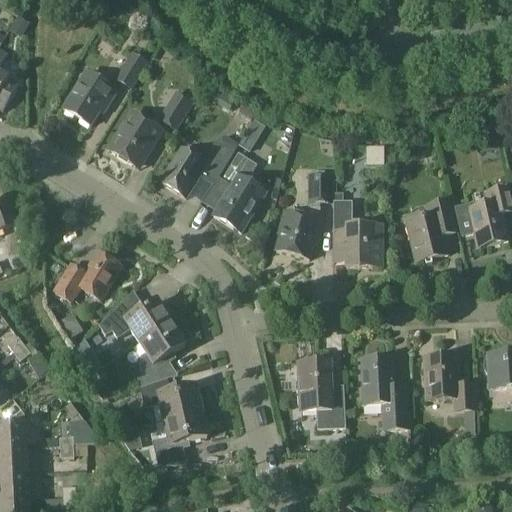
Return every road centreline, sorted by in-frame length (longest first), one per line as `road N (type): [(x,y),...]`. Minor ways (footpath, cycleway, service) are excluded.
road 1 (tertiary): [(511,29),(391,56),(351,56),(299,45),(229,0)]
road 2 (residential): [(234,324),(219,273),(17,147)]
road 3 (residential): [(234,324),(511,306)]
road 4 (residential): [(275,511),(234,324)]
